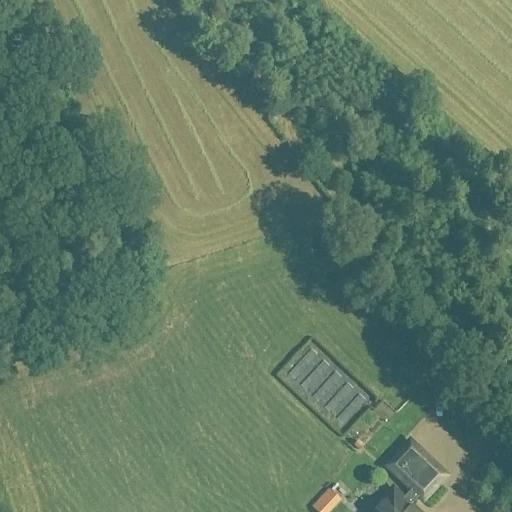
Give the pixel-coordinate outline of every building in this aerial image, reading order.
[(485,417),(462,389),(449,399),(472,427),(485,417)] [(417,511),(411,506),(419,497),(422,500),(446,474),(410,441),(386,466),(411,490),(398,504),(391,497),(377,511),(417,511)] [(363,448),(357,443),(352,448),(358,453),(363,448)] [(329,492),(319,503),(329,511),(339,500),(329,492)] [(319,503),(314,508),(317,511),(328,511),(329,511),(319,503)]
